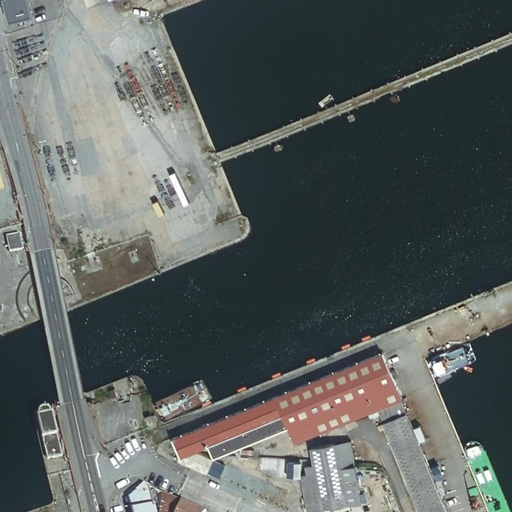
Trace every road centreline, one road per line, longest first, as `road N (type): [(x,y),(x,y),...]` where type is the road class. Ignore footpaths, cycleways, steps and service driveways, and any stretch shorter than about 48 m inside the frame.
road 1 (tertiary): [(0,82),(98,511)]
road 2 (unknown): [(0,73),(130,0)]
